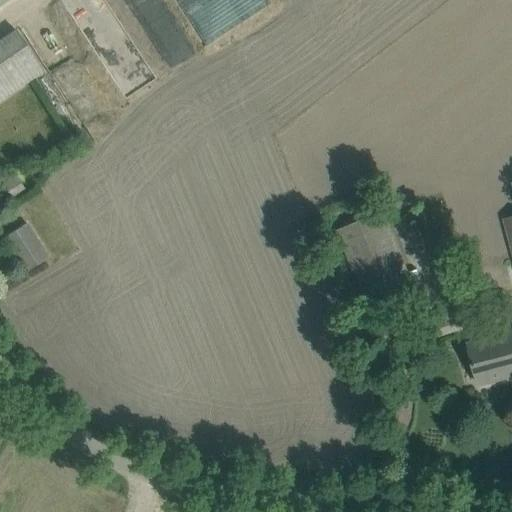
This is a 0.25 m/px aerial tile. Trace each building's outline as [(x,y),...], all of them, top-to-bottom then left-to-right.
[(0,101),(44,72),(16,27),(0,38),(0,101)] [(15,175),(0,185),(0,186),(9,198),(24,188),(15,175)] [(368,305),(413,286),(382,212),(337,230),(368,305)] [(25,272),(41,262),(49,257),(27,224),(20,228),(3,239),(25,272)] [(472,298),(422,314),(430,339),(470,327),(468,320),(478,317),(472,298)] [(511,332),(471,343),(468,344),(474,366),(479,386),(511,377),(511,316),(511,317),(511,322),(511,332)]
